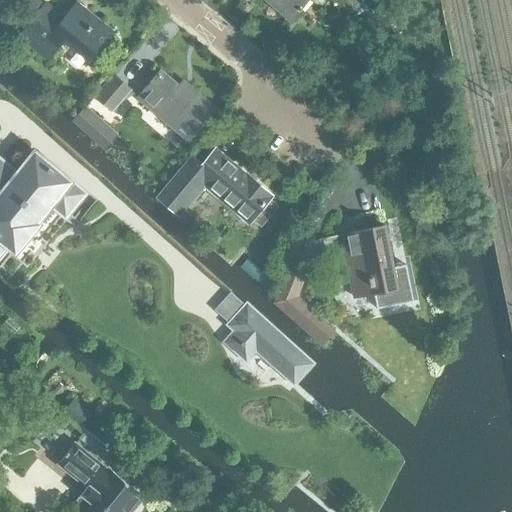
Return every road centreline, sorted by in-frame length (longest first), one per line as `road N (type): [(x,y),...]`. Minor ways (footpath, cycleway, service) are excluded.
road 1 (residential): [(342,141),(171,0)]
road 2 (unknown): [(319,217),(216,138),(218,117),(257,71)]
